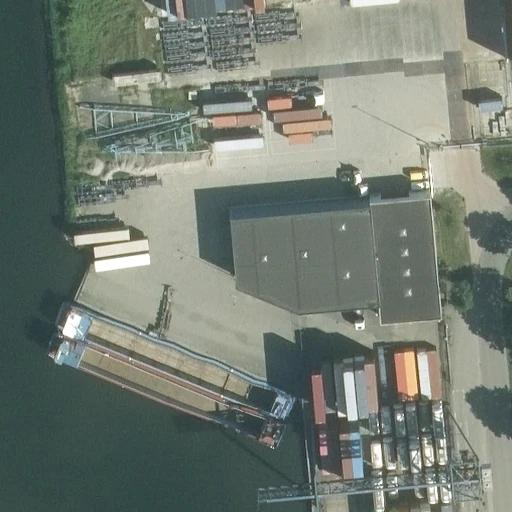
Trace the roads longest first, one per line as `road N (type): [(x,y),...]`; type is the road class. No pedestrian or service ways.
road 1 (unknown): [(176,323),(189,286),(199,190),(367,165)]
road 2 (tertiary): [(508,511),(490,301),(493,265),(511,225)]
road 3 (unknown): [(467,169),(454,0)]
road 4 (unknown): [(340,0),(367,165)]
